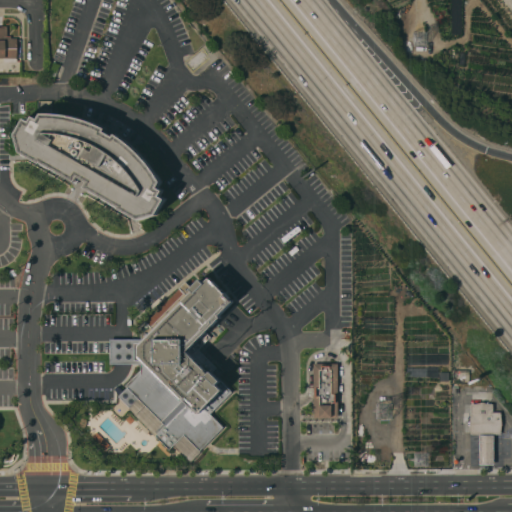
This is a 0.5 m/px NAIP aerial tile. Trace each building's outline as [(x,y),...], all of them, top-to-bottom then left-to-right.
[(17,62),(4,62),(4,58),(0,58),(0,27),(6,27),(6,38),(17,38),(17,62)] [(160,196),(165,199),(156,215),(138,220),(83,188),(87,182),(79,177),(77,179),(78,180),(76,185),(20,152),(15,134),(25,118),(30,121),(33,116),(38,119),(41,114),(48,114),(56,114),(62,115),(69,116),(82,119),(90,121),(96,124),(101,126),(106,129),(104,132),(114,136),(115,134),(121,138),(127,142),(132,146),(145,159),(151,167),(155,172),(158,177),(161,182),(158,188),(163,191),(160,196)] [(138,328),(146,323),(179,289),(178,289),(185,282),(191,288),(200,279),(204,283),(209,278),(233,301),(219,316),(220,318),(205,333),(210,337),(197,350),(215,368),(211,373),(231,392),(209,414),(222,427),(199,451),(183,435),(169,450),(155,436),(165,426),(138,400),(130,408),(118,396),(119,395),(113,389),(118,385),(123,391),(126,388),(124,386),(140,370),(140,364),(110,364),(109,340),(136,340),(136,343),(140,337),(138,328)] [(337,418),(313,418),(313,397),(310,397),(310,388),(313,388),(313,364),(337,364),(337,418)] [(470,435),(470,404),(492,404),(492,413),(500,413),(500,435),(470,435)] [(492,464),(479,464),(479,436),(492,436),(492,464)]
